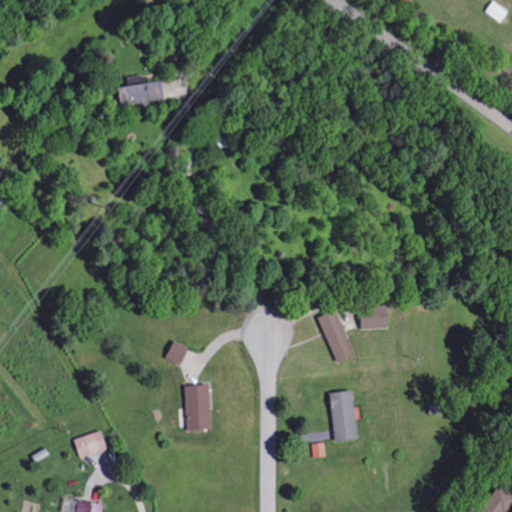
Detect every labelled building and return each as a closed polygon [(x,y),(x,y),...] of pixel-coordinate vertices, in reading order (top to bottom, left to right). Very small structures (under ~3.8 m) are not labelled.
[(114,87),(117,108),(162,102),(159,81),(114,87)] [(358,330),(385,328),(384,306),(357,308),(358,330)] [(316,318),(335,363),(352,355),(333,310),(316,318)] [(186,348),(170,342),(163,360),(179,366),(186,348)] [(207,430),(206,385),(183,386),(184,431),(207,430)] [(332,442),(354,440),(350,391),(327,393),(332,442)] [(71,440),(78,459),(106,449),(99,430),(71,440)] [(311,444),(312,458),(324,457),(323,443),(311,444)] [(503,511),(511,502),(511,498),(497,486),(475,511),(503,511)]
